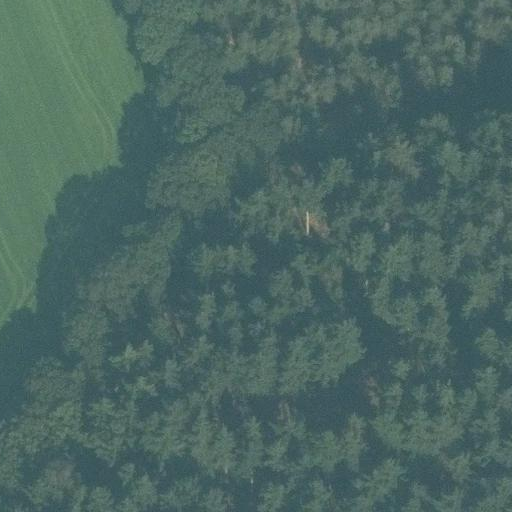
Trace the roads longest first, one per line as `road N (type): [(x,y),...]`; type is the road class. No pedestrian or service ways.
road 1 (track): [(227,191),(20,511)]
road 2 (track): [(511,78),(227,191)]
road 3 (track): [(154,0),(227,191)]
